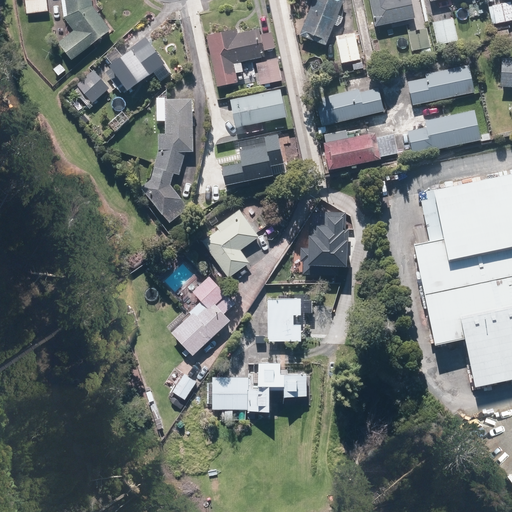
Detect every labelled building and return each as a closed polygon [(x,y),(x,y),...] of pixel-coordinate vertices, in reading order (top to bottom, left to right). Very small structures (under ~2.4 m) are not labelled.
[(49,12),(47,0),(25,0),(27,15),(49,12)] [(61,0),(64,18),(75,31),(59,44),(72,61),(112,31),(93,6),(92,0),(61,0)] [(314,0),(300,36),(326,46),(333,29),(334,28),(335,28),(336,28),(336,27),(337,27),(338,26),(339,26),(339,25),(340,24),(341,23),(342,22),(342,21),(343,20),(343,19),(343,18),(343,17),(343,16),(344,15),(344,14),(343,13),(343,12),(343,11),(343,10),(342,9),(342,8),(341,7),(344,0),(314,0)] [(415,19),(411,0),(370,0),(375,27),(415,19)] [(511,6),(511,2),(490,6),(493,25),(511,21),(511,6)] [(454,18),(433,22),(437,46),(458,42),(454,18)] [(412,52),(422,49),(423,57),(433,54),(431,47),(426,26),(407,30),(412,52)] [(272,32),(261,34),(260,29),(238,34),(237,29),(228,31),(207,35),(218,87),(238,83),(237,74),(243,72),(241,63),(266,58),(264,51),(275,49),(272,32)] [(355,33),(335,37),(341,64),(360,60),(355,33)] [(166,64),(146,37),(129,50),(131,51),(110,66),(112,68),(106,73),(121,93),(127,89),(128,91),(154,73),(161,81),(171,74),(164,65),(166,64)] [(511,58),(502,58),(500,88),(511,88),(511,58)] [(260,85),(264,84),(265,88),(271,86),(270,83),(282,81),(278,60),(256,64),(260,85)] [(407,78),(412,106),(477,93),(471,65),(407,78)] [(110,89),(94,70),(77,85),(86,96),(82,100),(88,107),(92,102),(94,104),(110,89)] [(316,101),(322,126),(385,112),(379,87),(316,101)] [(283,114),(278,92),(229,103),(233,125),(283,114)] [(180,176),(187,153),(195,152),(193,99),(165,100),(166,134),(158,134),(159,153),(150,181),(142,188),(170,223),(189,208),(171,185),(174,174),(180,176)] [(425,128),(407,131),(411,154),(482,141),(476,112),(424,122),(425,128)] [(394,135),(374,139),(373,133),(348,139),(346,131),(323,136),(326,151),(331,170),(399,155),(394,135)] [(279,161),(273,133),(228,141),(232,165),(213,168),(216,186),(270,176),(267,164),(279,161)] [(466,339),(475,385),(511,377),(511,174),(435,190),(444,238),(416,244),(436,345),(466,339)] [(217,226),(219,229),(202,241),(229,278),(251,263),(242,250),(260,237),(240,209),(217,226)] [(306,245),(305,272),(340,273),(340,264),(349,265),(350,236),(346,236),(347,214),(329,214),(329,225),(317,225),(317,232),(310,232),(309,245),(306,245)] [(231,321),(224,314),(236,304),(210,276),(191,293),(193,296),(183,305),(186,309),(166,327),(181,342),(177,346),(180,350),(184,347),(187,349),(183,353),(187,357),(191,353),(193,356),(231,321)] [(306,313),(301,313),(302,299),(269,298),(268,341),(298,342),(301,342),(302,326),(306,326),(306,313)] [(211,408),(249,409),(249,412),(271,413),(272,391),(284,391),(283,396),(308,397),(308,375),(281,374),(281,363),(258,363),(258,374),(250,374),(250,377),(212,376),(211,408)] [(185,373),(173,391),(186,400),(197,382),(185,373)]
